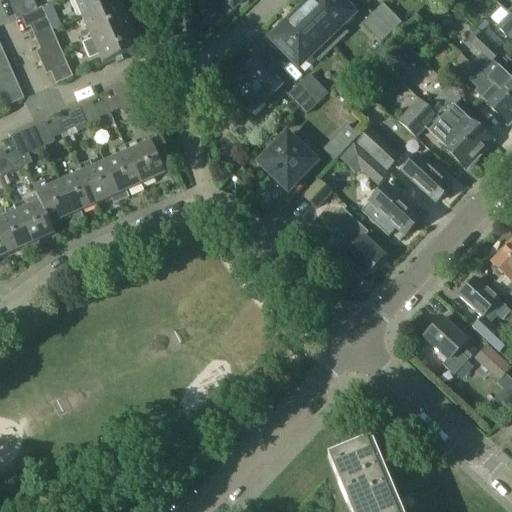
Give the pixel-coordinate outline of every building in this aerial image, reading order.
[(7,0),(17,20),(21,18),(37,11),(31,0),(7,0)] [(73,0),(82,19),(119,2),(117,0),(73,0)] [(338,0),(312,0),(299,13),(332,48),(345,36),(338,29),(353,15),(338,0)] [(444,0),(455,10),(463,0),(444,0)] [(129,25),(119,2),(82,19),(92,40),(92,42),(129,25)] [(383,6),(373,15),(391,34),(401,25),(383,6)] [(42,9),(37,11),(21,18),(26,30),(31,28),(35,39),(52,31),(42,9)] [(332,48),(299,13),(272,40),(298,67),(313,53),(320,60),(332,48)] [(381,44),(391,34),(373,15),(363,25),(381,44)] [(511,18),(509,16),(498,28),(506,36),(511,31),(511,18)] [(99,56),(103,65),(139,49),(129,25),(92,42),(92,40),(82,44),(89,60),(99,56)] [(62,54),(52,31),(35,39),(40,50),(36,52),(41,64),(62,54)] [(491,65),(502,54),(481,34),(470,46),(491,65)] [(377,54),(388,65),(401,52),(390,41),(377,54)] [(3,53),(0,54),(0,82),(14,76),(3,53)] [(72,77),(62,54),(41,64),(46,75),(51,73),(56,85),(72,77)] [(224,86),(251,114),(265,100),(272,106),(285,94),(251,59),(224,86)] [(488,82),(511,104),(511,78),(509,76),(508,77),(499,70),(488,82)] [(14,76),(0,82),(0,98),(4,108),(24,99),(14,76)] [(298,86),(317,105),(327,95),(309,76),(298,86)] [(511,104),(488,82),(477,93),(485,101),(483,102),(508,126),(511,123),(511,104)] [(317,105),(298,86),(288,97),(306,116),(317,105)] [(117,97),(104,102),(110,114),(121,108),(123,113),(136,107),(127,87),(115,92),(117,97)] [(92,102),(80,108),(89,128),(101,123),(99,118),(110,114),(104,102),(94,107),(92,102)] [(421,102),(401,122),(418,138),(439,116),(421,102)] [(442,121),(480,157),(482,155),(485,155),(490,150),(490,146),(492,144),(471,124),(473,122),(456,106),(442,121)] [(70,118),(59,123),(64,134),(76,129),(77,133),(89,128),(80,108),(68,113),(70,118)] [(480,157),(442,121),(430,134),(442,145),(441,146),(463,167),(467,170),(469,168),(473,168),(478,163),(478,159),(480,157)] [(46,123),(34,128),(43,148),(55,143),(53,139),(64,134),(59,123),(48,128),(46,123)] [(346,127),(323,152),(335,163),(358,137),(346,127)] [(29,155),(43,148),(34,128),(11,138),(18,152),(23,164),(25,168),(33,164),(29,155)] [(373,130),(359,145),(389,173),(404,157),(373,130)] [(159,132),(125,147),(142,185),(165,175),(160,164),(171,159),(159,132)] [(308,144),(301,151),(287,137),(260,164),(288,191),(321,157),(308,144)] [(105,163),(122,202),(130,198),(127,192),(142,185),(125,147),(115,151),(118,158),(105,163)] [(362,150),(351,161),(378,186),(389,175),(362,150)] [(0,154),(0,173),(2,177),(14,172),(12,168),(23,164),(18,152),(7,157),(5,152),(0,154)] [(418,158),(404,173),(413,182),(412,183),(436,204),(443,196),(447,196),(450,192),(450,189),(452,187),(428,165),(427,166),(418,158)] [(90,163),(79,167),(96,206),(112,199),(115,205),(122,202),(105,163),(93,169),(90,163)] [(82,212),(96,206),(79,167),(69,172),(71,178),(59,184),(76,222),(85,219),(82,212)] [(317,181),(302,198),(316,212),(332,195),(317,181)] [(38,197),(54,235),(56,235),(52,225),(66,219),(69,226),(76,222),(59,184),(47,189),(45,183),(33,188),(38,197)] [(389,238),(397,229),(405,236),(408,234),(411,234),(416,229),(415,226),(422,219),(387,186),(362,212),(389,238)] [(17,213),(35,252),(42,248),(39,242),(54,235),(38,197),(27,202),(30,208),(17,213)] [(35,252),(17,213),(5,219),(3,212),(0,213),(0,236),(8,255),(23,248),(26,255),(35,252)] [(363,240),(347,225),(348,224),(338,215),(329,225),(339,234),(341,232),(347,238),(333,253),(343,263),(346,260),(366,278),(369,275),(372,277),(377,270),(375,268),(385,258),(363,239),(363,240)] [(0,258),(8,255),(0,236),(0,258)] [(511,244),(492,266),(511,284),(511,283),(511,244)] [(475,281),(460,299),(463,302),(485,322),(489,325),(505,309),(498,302),(475,281)] [(458,353),(463,358),(467,361),(475,353),(465,343),(466,343),(463,340),(451,329),(442,320),(424,339),(449,362),(458,353)] [(476,332),(493,348),(502,356),(511,347),(490,325),(489,325),(485,322),(476,332)] [(500,383),(511,371),(487,348),(476,360),(500,383)] [(350,511),(395,511),(367,444),(367,443),(367,442),(328,459),(350,511)]
